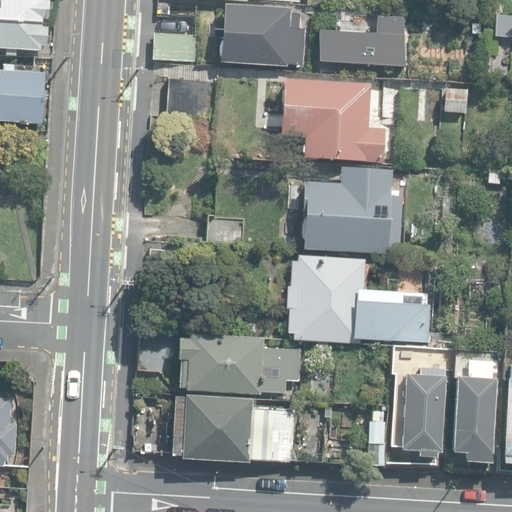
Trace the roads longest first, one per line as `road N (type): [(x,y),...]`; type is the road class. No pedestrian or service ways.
road 1 (residential): [(77,490),(497,511)]
road 2 (secondary): [(106,0),(87,320)]
road 3 (secondary): [(87,320),(77,490)]
